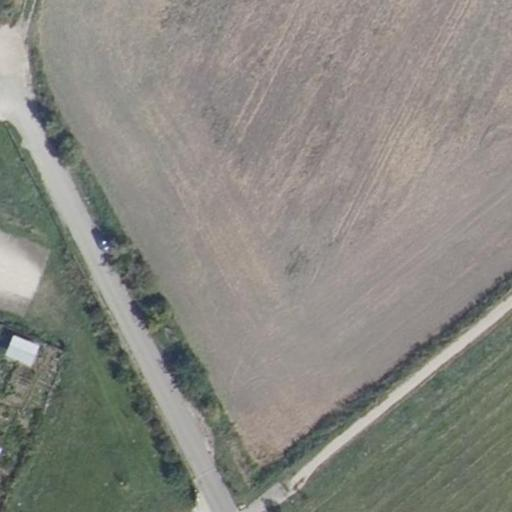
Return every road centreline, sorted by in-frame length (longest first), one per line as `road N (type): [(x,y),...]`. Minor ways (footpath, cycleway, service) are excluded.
road 1 (unclassified): [(11,82),(223,511)]
road 2 (track): [(250,511),(511,296)]
